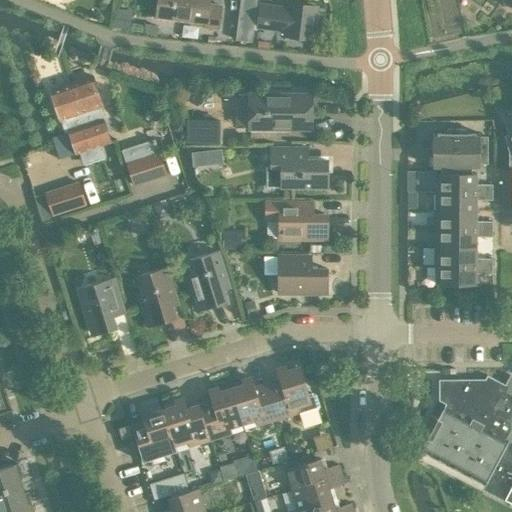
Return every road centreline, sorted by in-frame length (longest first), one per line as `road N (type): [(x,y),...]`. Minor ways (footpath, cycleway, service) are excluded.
road 1 (residential): [(381,60),(111,35),(17,0)]
road 2 (residential): [(89,407),(290,335),(370,334)]
road 3 (residential): [(370,334),(381,60)]
road 4 (residential): [(0,187),(14,192),(89,407)]
road 5 (residential): [(381,511),(369,476),(370,334)]
road 6 (residential): [(370,334),(511,335)]
